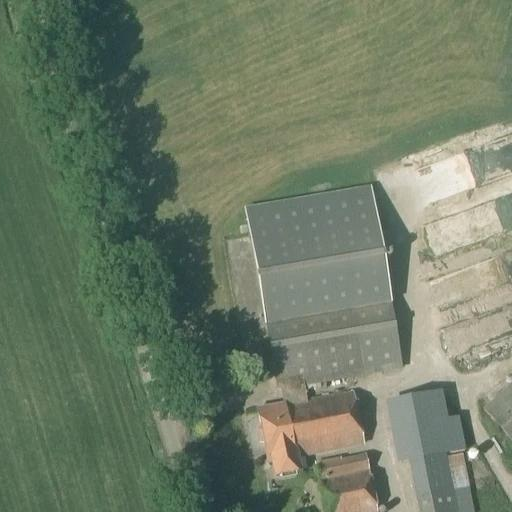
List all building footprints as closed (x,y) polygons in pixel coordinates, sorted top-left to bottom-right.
[(305,401),(303,389),(365,378),(401,371),(387,286),(370,188),(243,210),(260,309),(275,393),(279,392),(281,406),(255,412),(266,465),(269,464),(272,479),(298,473),(296,460),(362,447),(351,394),(305,401)] [(511,447),(511,384),(481,411),(511,447)] [(401,432),(444,424),(439,396),(395,404),(401,432)] [(461,454),(407,465),(413,499),(415,511),(456,511),(453,493),(468,490),(461,454)] [(374,511),(363,457),(313,467),(321,511),(374,511)]
